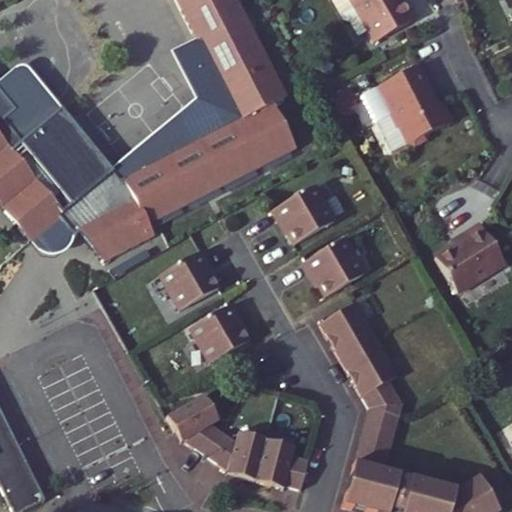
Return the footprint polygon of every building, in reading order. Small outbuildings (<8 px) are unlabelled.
[(82,240),(108,267),(157,238),(150,227),(293,143),(267,99),(281,92),(226,0),(163,0),(187,39),(169,50),(194,92),(198,96),(202,96),(207,96),(211,93),(220,87),(236,112),(122,185),(112,175),(56,117),(18,152),(0,132),(12,121),(0,108),(0,215),(33,251),(60,227),(76,245),(82,240)] [(312,0),(323,23),(330,25),(344,18),(357,46),(408,22),(397,0),(312,0)] [(511,4),(501,10),(511,28),(511,4)] [(188,99),(112,175),(122,185),(236,112),(220,87),(211,93),(207,96),(202,96),(198,96),(194,92),(169,50),(162,54),(188,99)] [(421,86),(413,69),(372,87),(385,114),(383,118),(371,124),(385,153),(401,145),(402,147),(408,149),(420,144),(422,137),(447,125),(437,104),(427,109),(420,94),(422,92),(423,91),(423,89),(421,86)] [(18,152),(56,117),(21,81),(17,79),(13,78),(10,79),(7,81),(0,87),(0,108),(12,121),(0,132),(18,152)] [(511,197),(495,207),(511,233),(511,197)] [(276,258),(312,238),(294,203),(254,226),(264,244),(268,242),(276,258)] [(75,251),(76,245),(60,227),(33,251),(35,256),(39,260),(45,263),(51,265),(57,265),(63,263),(67,261),(72,257),(75,251)] [(495,276),(467,228),(448,239),(452,249),(423,266),(446,305),(495,276)] [(347,290),(327,256),(284,281),(304,315),(347,290)] [(157,322),(200,299),(194,289),(198,286),(184,261),(138,286),(157,322)] [(381,340),(363,310),(324,331),(338,329),(360,333),(374,338),(381,340)] [(174,348),(219,322),(215,314),(169,339),(174,348)] [(233,354),(223,337),(227,335),(219,322),(174,348),(189,377),(233,354)] [(353,380),(392,357),(381,340),(374,338),(360,333),(338,329),(324,331),(353,380)] [(415,396),(392,357),(353,380),(368,406),(409,417),(415,396)] [(202,453),(217,427),(209,421),(211,410),(198,390),(159,412),(178,446),(184,442),(202,453)] [(490,511),(500,506),(480,472),(455,487),(393,471),(409,417),(368,406),(342,500),(387,511),(490,511)] [(253,481),(263,438),(232,430),(229,434),(217,427),(202,453),(224,468),(220,473),(253,481)] [(296,492),(303,461),(286,456),(287,445),(263,438),(253,481),(296,492)] [(511,439),(500,446),(511,467),(511,439)] [(0,511),(1,511),(21,501),(0,462),(0,511)]
